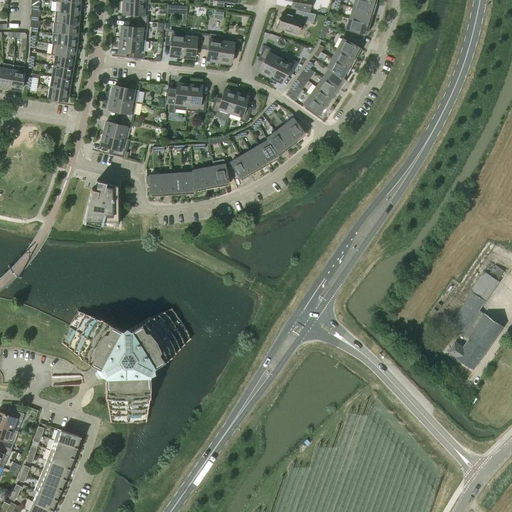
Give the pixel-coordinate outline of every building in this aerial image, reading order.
[(291,7),(297,8),(309,10),(311,3),(309,2),(308,0),(287,0),(293,1),(291,7)] [(364,0),(354,0),(352,8),(371,13),(371,14),(372,14),(374,8),(372,8),(374,3),(364,0)] [(56,1),(55,12),(61,12),(61,13),(79,14),(80,3),(61,2),(56,1)] [(144,3),(123,2),(123,14),(135,15),(135,21),(147,22),(148,17),(148,15),(147,15),(144,15),(144,3)] [(167,5),(166,14),(175,14),(175,5),(167,5)] [(371,13),(352,8),(349,18),(367,24),(369,25),(371,19),(369,18),(371,14),(371,13)] [(313,23),(316,14),(296,10),(294,16),(282,13),(280,20),(279,19),(277,25),(278,26),(278,28),(297,34),(301,19),(313,23)] [(61,13),(61,12),(55,12),(55,13),(56,13),(55,23),(54,22),(54,23),(60,24),(60,23),(78,25),(79,14),(61,13)] [(367,24),(349,18),(346,29),(366,35),(368,29),(366,29),(367,24)] [(147,22),(135,21),(134,27),(122,26),(120,38),(141,40),(142,32),(146,33),(147,22)] [(173,31),(169,30),(170,22),(165,22),(164,30),(167,30),(165,43),(171,43),(170,56),(182,57),(184,36),(172,35),(172,31),(173,31)] [(60,23),(60,24),(59,34),(77,36),(78,25),(60,23)] [(184,36),(182,57),(194,58),(196,46),(202,47),(204,34),(197,33),(197,34),(196,38),(184,36)] [(76,47),(77,36),(59,34),(52,34),(51,43),(52,44),(58,44),(58,45),(76,47)] [(206,60),(218,62),(222,41),(222,36),(210,34),(210,35),(204,34),(202,47),(208,48),(206,60)] [(141,40),(120,38),(119,50),(119,51),(131,52),(131,58),(144,59),(144,53),(140,53),(141,40)] [(222,41),(218,62),(230,64),(231,64),(233,52),(238,53),(240,40),(234,39),(234,40),(234,43),(222,41)] [(342,39),(337,49),(354,58),(355,59),(358,54),(356,53),(359,48),(342,39)] [(51,55),(56,56),(56,55),(74,59),(76,48),(76,47),(58,45),(58,44),(52,44),(50,55),(51,55)] [(269,77),(279,58),(268,53),(270,49),(270,50),(270,49),(265,46),(259,58),(264,60),(258,71),(259,71),(269,77)] [(337,49),(332,58),(349,67),(348,67),(350,68),(353,63),(351,62),(354,58),(337,49)] [(56,55),(56,56),(54,66),(72,69),(74,59),(56,55)] [(279,58),(269,77),(280,82),(281,82),(286,71),(291,74),(297,63),(292,60),(291,60),(291,61),(290,64),(279,58)] [(349,67),(332,58),(327,68),(328,69),(344,80),(348,73),(346,72),(348,67),(349,67)] [(3,63),(2,69),(3,69),(0,83),(0,87),(10,89),(13,71),(13,65),(3,63)] [(24,67),(13,65),(13,71),(10,89),(21,91),(21,90),(24,73),(24,72),(23,72),(24,67)] [(54,66),(52,77),(70,80),(72,69),(54,66)] [(328,69),(322,78),(338,89),(339,90),(342,85),(341,84),(344,80),(328,69)] [(70,80),(52,77),(50,87),(69,91),(70,80)] [(338,89),(322,78),(316,86),(332,97),(331,98),(333,99),(336,94),(335,93),(338,89)] [(111,98),(132,102),(136,103),(139,90),(140,85),(127,82),(126,88),(114,86),(111,98)] [(174,113),(175,109),(187,111),(187,110),(187,106),(189,85),(177,83),(176,89),(168,88),(166,104),(169,104),(168,113),(174,113)] [(297,87),(293,84),(286,95),(290,98),(294,92),(297,87)] [(189,85),(187,106),(187,110),(198,111),(198,112),(199,112),(199,111),(205,112),(206,99),(200,98),(202,86),(201,86),(189,85)] [(316,86),(310,95),(325,106),(325,107),(327,108),(330,103),(329,102),(331,98),(332,97),(316,86)] [(69,91),(50,87),(49,98),(50,99),(49,100),(49,101),(57,102),(57,101),(57,100),(67,102),(67,101),(69,91)] [(230,113),(236,93),(225,89),(224,89),(221,101),(215,99),(211,111),(217,113),(218,109),(230,113)] [(248,97),(236,93),(230,113),(241,117),(240,120),(240,121),(246,122),(250,110),(244,109),(248,97)] [(325,106),(310,95),(303,104),(304,104),(303,105),(320,116),(324,112),(322,111),(325,107),(325,106)] [(136,103),(132,102),(111,98),(109,110),(121,112),(120,118),(133,121),(136,103)] [(106,122),(103,134),(124,139),(124,138),(127,127),(131,128),(131,126),(133,121),(120,118),(119,124),(107,121),(107,122),(106,122)] [(296,140),(295,141),(296,142),(297,142),(301,138),(300,137),(304,133),(293,118),(293,119),(293,118),(284,125),(296,140)] [(296,140),(284,125),(275,132),(287,147),(288,149),(292,145),(291,144),(295,141),(296,140)] [(287,147),(275,132),(266,139),(267,140),(268,140),(278,156),(284,152),(283,150),(287,147)] [(124,139),(103,134),(100,145),(101,145),(101,146),(112,149),(111,154),(123,157),(125,152),(126,152),(126,151),(125,151),(128,140),(129,140),(124,138),(124,139)] [(267,140),(258,146),(268,162),(269,164),(274,161),(273,160),(278,156),(268,140),(267,140)] [(258,146),(249,151),(259,167),(259,168),(259,169),(265,166),(264,165),(268,162),(258,146)] [(249,151),(240,157),(250,173),(249,173),(250,175),(255,172),(254,170),(259,168),(259,167),(249,151)] [(250,173),(240,157),(230,162),(231,162),(230,162),(241,180),(246,177),(245,176),(249,173),(250,173)] [(225,164),(224,164),(223,160),(213,162),(214,167),(217,185),(217,187),(223,186),(223,184),(228,183),(225,164)] [(217,185),(214,167),(203,169),(207,187),(206,187),(206,189),(212,188),(212,186),(217,185)] [(207,187),(203,169),(192,171),(192,172),(193,172),(194,192),(202,190),(201,188),(206,187),(207,187)] [(192,172),(182,173),(183,192),(183,194),(189,194),(189,193),(194,192),(193,172),(192,172)] [(182,173),(171,174),(172,193),(172,195),(178,194),(178,193),(183,192),(182,173)] [(171,174),(160,175),(162,194),(161,194),(161,196),(167,195),(167,193),(172,193),(171,174)] [(162,194),(160,175),(149,175),(149,176),(146,177),(147,184),(150,184),(150,196),(156,196),(156,194),(161,194),(162,194)] [(116,225),(118,225),(117,186),(106,183),(97,180),(97,181),(95,190),(92,189),(82,229),(83,229),(85,221),(101,221),(99,230),(100,231),(103,221),(116,221),(116,225)] [(498,281),(504,271),(495,266),(489,275),(484,272),(470,291),(472,292),(449,325),(469,339),(463,347),(455,341),(448,351),(456,357),(474,369),(503,326),(479,310),(485,301),(499,282),(498,281)] [(100,385),(105,385),(105,400),(106,400),(110,423),(111,423),(122,423),(145,422),(145,423),(146,423),(149,399),(150,399),(149,373),(151,369),(155,367),(173,355),(173,354),(191,339),(190,338),(190,339),(172,310),(172,309),(172,308),(150,318),(150,317),(128,331),(123,331),(100,319),(100,320),(77,311),(77,312),(77,313),(71,325),(61,342),(60,343),(79,357),(79,358),(99,369),(97,373),(100,377),(100,385)] [(53,385),(82,384),(82,374),(72,375),(52,375),(53,385)] [(0,425),(12,430),(16,419),(21,421),(24,414),(10,409),(10,410),(12,410),(10,416),(0,412),(0,425)] [(12,430),(0,425),(0,438),(1,439),(0,443),(0,445),(11,450),(13,443),(8,441),(12,430)] [(38,426),(35,434),(41,436),(43,428),(38,426)] [(57,430),(54,440),(77,448),(80,437),(57,429),(57,430)] [(41,436),(35,434),(33,441),(38,443),(41,436)] [(77,448),(54,440),(50,450),(73,458),(77,448)] [(11,450),(0,445),(0,466),(3,468),(11,450)] [(28,453),(34,455),(37,448),(31,446),(28,453)] [(50,450),(46,460),(69,469),(73,458),(50,450)] [(34,455),(28,453),(26,461),(32,463),(34,455)] [(46,460),(43,470),(65,479),(69,469),(46,460)] [(13,461),(10,469),(19,473),(22,464),(13,461)] [(21,473),(27,475),(30,468),(24,465),(21,473)] [(43,470),(38,480),(61,490),(65,479),(43,470)] [(27,475),(21,473),(18,480),(24,482),(27,475)] [(61,490),(38,480),(34,490),(37,492),(37,491),(56,500),(61,490)] [(16,484),(13,491),(18,494),(21,487),(16,484)] [(18,494),(13,491),(9,498),(14,501),(18,494)] [(37,491),(37,492),(33,501),(52,510),(56,500),(37,491)] [(33,501),(28,511),(30,511),(50,511),(52,510),(33,501)] [(4,502),(0,509),(6,511),(9,504),(4,502)]
